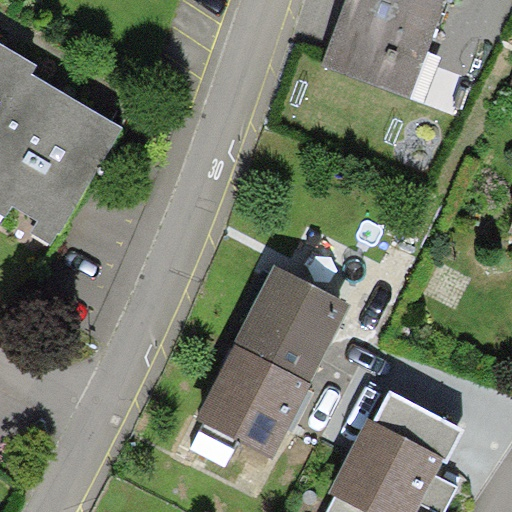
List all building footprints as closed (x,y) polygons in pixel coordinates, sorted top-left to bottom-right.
[(454,0),(352,0),(326,67),(414,101),(454,0)] [(48,80),(0,53),(0,162),(41,91),(48,80)] [(88,118),(41,91),(0,162),(0,219),(22,232),(88,118)] [(60,255),(127,141),(88,118),(22,232),(60,255)] [(279,275),(191,453),(229,472),(240,450),(280,469),(356,313),(279,275)] [(425,511),(451,465),(432,455),(448,425),(390,394),(326,511),(425,511)]
